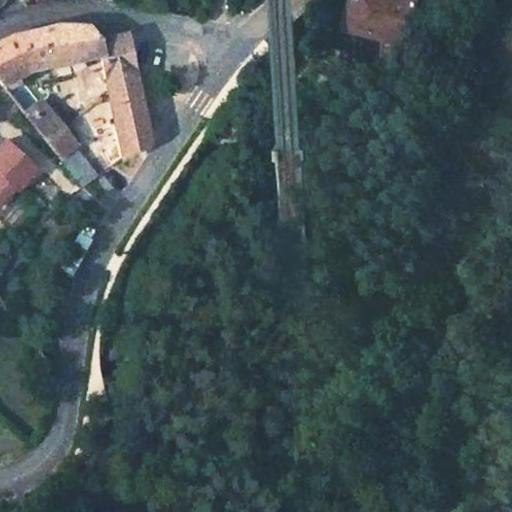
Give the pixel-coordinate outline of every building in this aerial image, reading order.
[(344,0),(339,29),(400,46),(412,0),(344,0)] [(101,48),(99,39),(88,23),(56,23),(44,26),(55,62),(101,48)] [(55,62),(44,26),(31,29),(8,36),(0,40),(0,83),(2,86),(21,75),(33,69),(55,62)] [(99,39),(110,102),(122,159),(148,141),(138,95),(125,34),(99,39)] [(49,108),(21,75),(2,86),(30,122),(49,108)] [(77,144),(49,108),(30,122),(58,158),(77,144)] [(0,195),(30,165),(2,138),(0,139),(0,195)] [(98,176),(77,144),(58,158),(81,188),(98,176)] [(72,504),(80,487),(67,477),(57,496),(72,504)]
